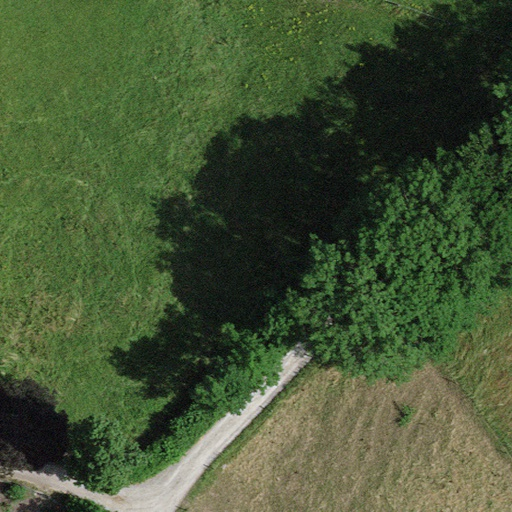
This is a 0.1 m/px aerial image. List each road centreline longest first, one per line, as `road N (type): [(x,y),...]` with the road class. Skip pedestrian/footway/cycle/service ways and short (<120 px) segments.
road 1 (track): [(151,506),(313,336),(477,179),(511,159)]
road 2 (track): [(151,506),(0,454)]
